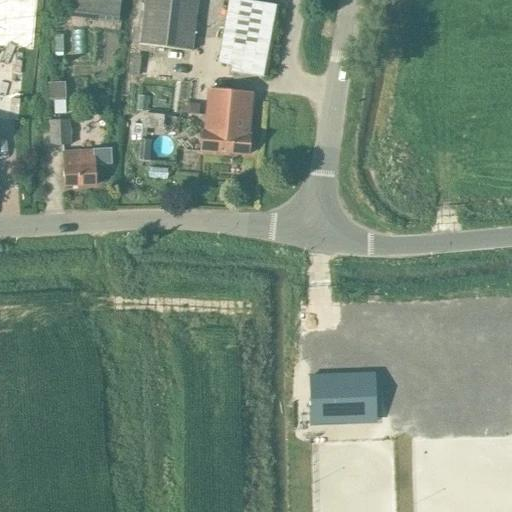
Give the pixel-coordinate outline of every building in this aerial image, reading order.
[(114,0),(70,0),(69,15),(117,20),(119,0),(114,0)] [(196,0),(144,0),(139,46),(191,52),(196,0)] [(278,6),(240,0),(228,0),(217,63),(230,65),(229,72),(265,78),(278,6)] [(44,99),(53,99),(54,113),(65,113),(64,82),(44,83),(44,99)] [(251,93),(209,89),(205,130),(202,129),(200,151),(248,155),(250,134),(247,134),(251,93)] [(160,129),(161,114),(141,113),(140,128),(160,129)] [(69,122),(49,123),(50,146),(70,145),(69,122)] [(94,151),(62,152),(64,187),(96,185),(94,151)] [(310,376),(311,424),(375,421),(374,374),(310,376)]
